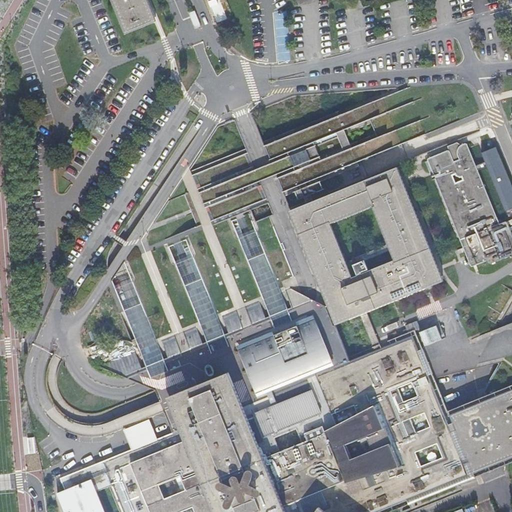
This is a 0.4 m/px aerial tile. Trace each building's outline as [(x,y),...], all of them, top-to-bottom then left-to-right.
[(109,0),(125,38),(157,25),(147,0),(109,0)] [(200,27),(196,18),(191,20),(195,29),(200,27)] [(498,225),(466,146),(466,145),(465,144),(464,144),(463,144),(459,146),(458,147),(457,148),(456,149),(456,150),(455,152),(455,153),(455,154),(456,157),(457,160),(452,162),(449,154),(448,153),(447,152),(447,151),(446,151),(445,151),(429,158),(428,158),(427,159),(426,160),(426,161),(426,162),(435,184),(433,185),(434,190),(437,188),(468,265),(468,266),(469,267),(470,267),(471,268),(471,267),(485,262),(486,264),(486,265),(487,265),(488,265),(489,265),(511,255),(511,236),(507,225),(507,224),(507,223),(506,223),(505,223),(504,223),(498,225)] [(389,511),(475,477),(511,461),(511,385),(448,411),(440,390),(465,381),(461,372),(434,377),(415,330),(380,344),(374,328),(367,312),(393,302),(396,301),(406,297),(427,288),(444,281),(397,166),(288,211),(335,326),(360,316),(372,347),(347,357),(241,401),(229,371),(166,396),(179,426),(98,459),(100,463),(60,479),(73,511),(389,511)] [(496,321),(511,291),(511,289),(501,283),(484,314),(496,321)] [(33,438),(24,438),(25,454),(34,454),(33,438)]
